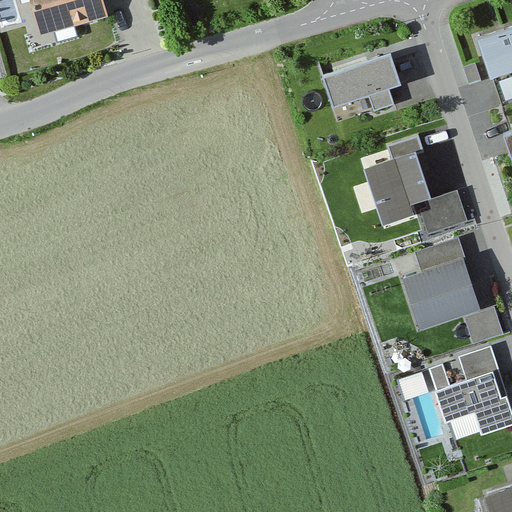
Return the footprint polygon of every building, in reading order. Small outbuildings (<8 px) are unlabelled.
[(32,0),(41,27),(110,7),(107,0),(32,0)] [(511,61),(511,22),(482,31),(494,67),(511,61)] [(397,76),(389,49),(325,69),(333,96),(397,76)] [(511,73),(499,78),(505,97),(511,95),(511,73)] [(338,118),(372,108),(368,95),(334,105),(338,118)] [(407,195),(428,188),(414,145),(367,161),(384,213),(410,204),(407,195)] [(421,319),(476,302),(461,255),(406,272),(421,319)] [(483,425),(511,415),(511,411),(505,392),(500,393),(491,366),(437,384),(446,412),(476,402),(483,425)] [(495,511),(511,511),(511,483),(489,491),(495,511)]
